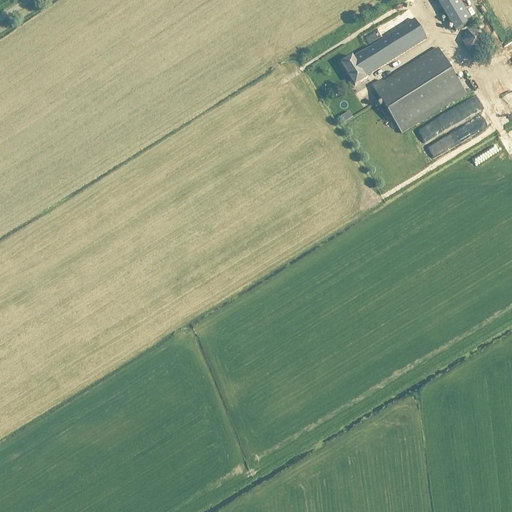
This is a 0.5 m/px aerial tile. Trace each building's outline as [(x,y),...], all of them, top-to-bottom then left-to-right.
[(458,0),(435,0),(454,32),(478,18),(469,2),(462,7),(458,0)] [(414,21),(353,59),(352,57),(340,65),(354,87),(366,80),(365,78),(426,40),(414,21)] [(464,36),(471,47),(487,37),(480,26),(464,36)] [(437,49),(372,90),(401,135),(465,94),(437,49)] [(508,98),(504,89),(495,92),(499,102),(508,98)] [(479,92),(437,117),(443,128),(485,104),(479,92)] [(343,113),(347,119),(355,114),(352,108),(343,113)] [(451,144),(452,145),(495,124),(488,110),(443,131),(444,133),(427,141),(433,153),(451,144)] [(435,120),(421,128),(426,138),(441,129),(435,120)]
